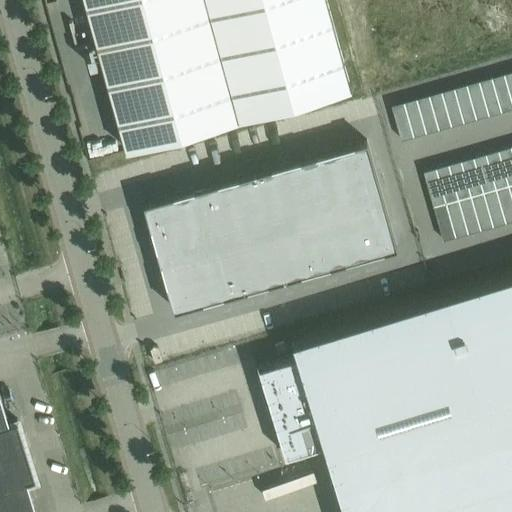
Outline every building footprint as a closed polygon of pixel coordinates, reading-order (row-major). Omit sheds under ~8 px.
[(350,87),(326,0),(85,0),(126,149),(350,87)] [(511,68),(503,71),(511,101),(511,68)] [(511,101),(503,71),(491,75),(501,109),(511,106),(511,101)] [(491,75),(478,78),(488,113),(501,109),(491,75)] [(478,78),(466,82),(476,117),(488,113),(478,78)] [(466,82),(453,85),(463,120),(476,117),(466,82)] [(453,85),(441,89),(451,124),(463,120),(453,85)] [(441,89),(428,93),(438,127),(451,124),(441,89)] [(418,95),(416,96),(426,131),(428,130),(438,127),(428,93),(418,95)] [(416,96),(403,100),(413,134),(426,131),(416,96)] [(403,100),(391,103),(401,138),(413,134),(403,100)] [(397,246),(367,140),(145,201),(174,308),(397,246)] [(511,180),(511,148),(511,144),(498,147),(508,182),(511,180)] [(508,182),(498,147),(486,151),(495,185),(508,182)] [(495,185),(486,151),(473,154),(483,189),(495,185)] [(483,189),(473,154),(461,158),(471,192),(483,189)] [(471,192),(461,158),(448,161),(458,196),(471,192)] [(458,196),(448,161),(436,165),(446,200),(458,196)] [(435,165),(423,169),(433,204),(433,203),(445,200),(435,165)] [(511,218),(511,196),(508,182),(495,185),(505,220),(511,218)] [(505,220),(495,185),(483,189),(493,224),(505,220)] [(493,224),(483,189),(471,192),(480,227),(493,224)] [(480,227),(471,192),(458,196),(468,231),(480,227)] [(468,231),(458,196),(446,200),(455,234),(468,231)] [(455,234),(446,200),(445,200),(433,203),(443,238),(455,234)] [(323,441),(344,511),(511,511),(511,271),(292,338),(296,353),(258,365),(285,453),(323,441)] [(0,511),(36,511),(26,478),(35,475),(17,417),(8,420),(0,394),(0,511)]
